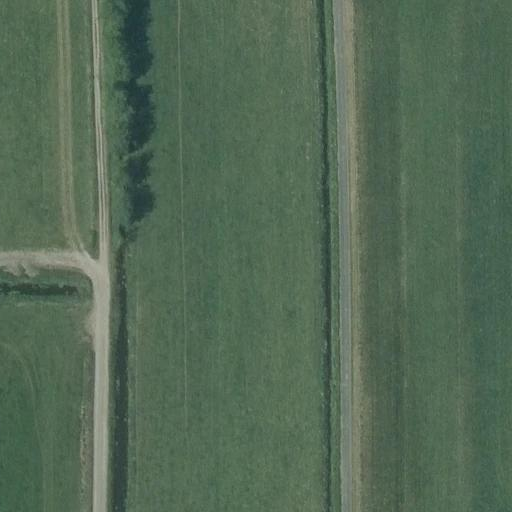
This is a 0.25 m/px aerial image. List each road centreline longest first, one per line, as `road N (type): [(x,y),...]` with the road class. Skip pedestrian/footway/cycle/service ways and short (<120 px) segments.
road 1 (track): [(89,0),(101,511)]
road 2 (unclassified): [(343,511),(338,0)]
